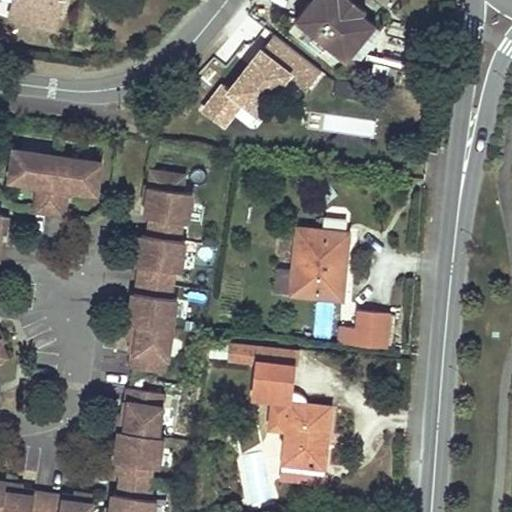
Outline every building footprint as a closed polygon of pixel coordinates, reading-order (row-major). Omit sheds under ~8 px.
[(15,0),(13,9),(57,22),(63,0),(15,0)] [(335,0),(310,0),(292,24),(345,67),(375,31),(361,20),(337,1),(335,0)] [(345,0),(337,0),(337,1),(361,20),(365,15),(345,0)] [(57,22),(13,9),(10,17),(54,30),(57,22)] [(220,82),(198,110),(223,131),(243,106),(262,121),(282,94),(296,105),(320,74),(274,38),(232,92),(220,82)] [(389,69),(358,63),(355,82),(385,88),(389,69)] [(97,195),(101,165),(15,152),(10,182),(39,187),(35,213),(64,217),(68,191),(97,195)] [(166,360),(175,300),(169,300),(173,273),(179,274),(184,242),(178,242),(181,224),(186,225),(191,194),(180,192),(182,177),(151,173),(144,219),(150,219),(147,237),(140,236),(136,268),(139,268),(135,295),(132,294),(127,325),(132,325),(128,355),(130,355),(128,369),(162,374),(164,360),(166,360)] [(347,233),(297,228),(293,270),(277,269),(275,292),(342,297),(347,233)] [(338,343),(386,348),(389,312),(357,309),(356,327),(340,326),(338,343)] [(256,357),(297,362),(298,345),(258,341),(256,357)] [(297,362),(256,357),(252,398),(275,400),(272,424),(287,425),(283,462),(326,466),(328,444),(323,443),(328,403),(293,400),(297,362)] [(156,468),(161,437),(156,436),(160,407),(159,407),(161,393),(127,387),(125,401),(122,401),(113,461),(116,461),(114,475),(119,476),(116,494),(111,493),(107,511),(150,511),(153,499),(147,498),(150,480),(148,479),(150,467),(156,468)] [(87,511),(89,503),(58,498),(57,501),(31,497),(31,494),(2,490),(3,485),(0,484),(0,511),(87,511)]
